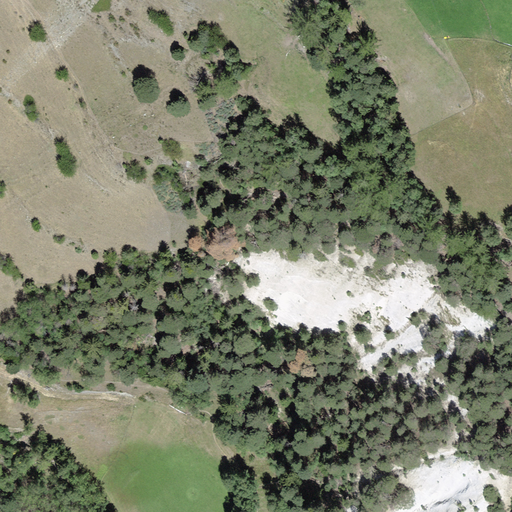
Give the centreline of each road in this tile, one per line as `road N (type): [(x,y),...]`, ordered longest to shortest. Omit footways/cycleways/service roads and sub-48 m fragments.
road 1 (motorway): [(0,301),(111,214),(324,0)]
road 2 (motorway): [(217,0),(58,161),(0,205)]
